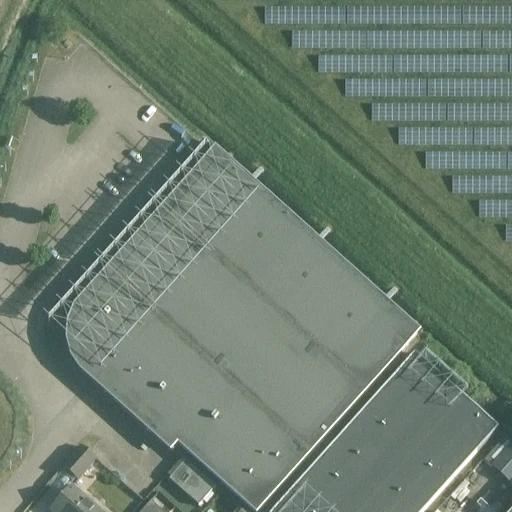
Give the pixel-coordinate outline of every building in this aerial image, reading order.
[(80,371),(172,454),(173,453),(170,450),(176,443),(252,511),(257,511),(416,335),(214,154),(75,309),(68,325),(67,342),(71,358),(80,371)] [(414,355),(273,511),(423,511),(498,430),(414,355)] [(81,447),(62,468),(77,481),(96,460),(81,447)] [(479,471),(489,480),(508,458),(498,450),(479,471)] [(50,511),(98,511),(71,488),(50,511)]
